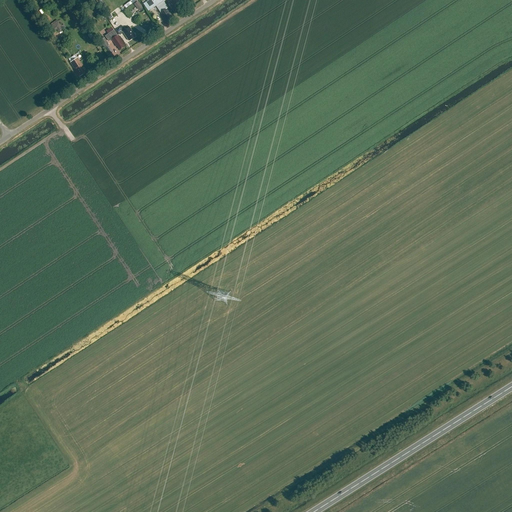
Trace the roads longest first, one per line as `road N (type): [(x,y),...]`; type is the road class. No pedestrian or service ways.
road 1 (unclassified): [(0,141),(213,0)]
road 2 (trunk): [(313,511),(511,386)]
